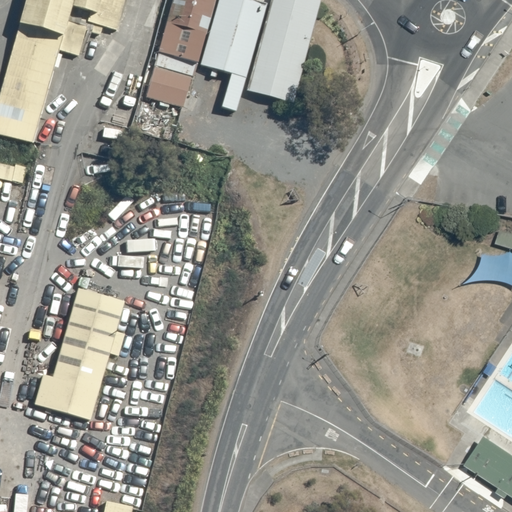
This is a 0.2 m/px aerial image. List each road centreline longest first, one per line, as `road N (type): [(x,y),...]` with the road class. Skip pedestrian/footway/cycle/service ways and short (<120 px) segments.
road 1 (trunk): [(256,392),(301,299),(423,96),(439,46)]
road 2 (residential): [(256,392),(347,432),(464,511)]
road 3 (trunk): [(220,511),(256,392)]
